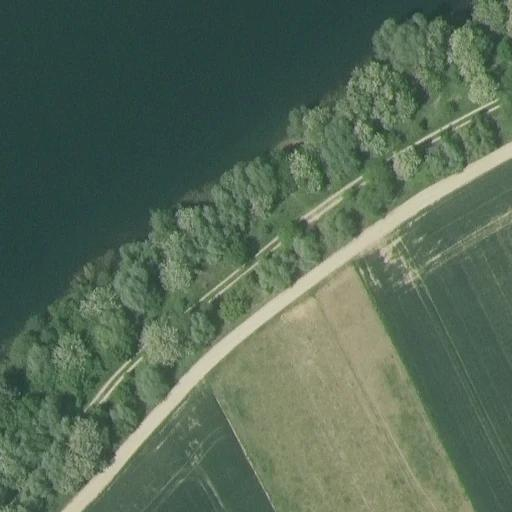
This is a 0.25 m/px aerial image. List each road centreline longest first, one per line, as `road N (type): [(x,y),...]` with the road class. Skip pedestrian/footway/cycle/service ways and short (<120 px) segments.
road 1 (track): [(6,511),(142,351),(367,179),(511,100)]
road 2 (track): [(75,511),(244,339),(380,233),(511,155)]
